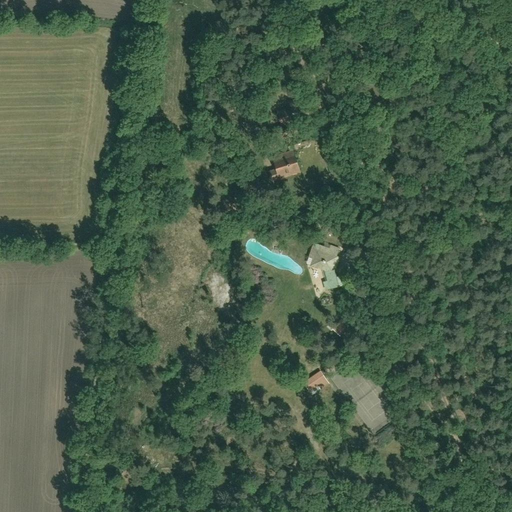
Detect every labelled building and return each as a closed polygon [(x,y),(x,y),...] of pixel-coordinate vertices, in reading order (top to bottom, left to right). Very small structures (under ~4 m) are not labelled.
[(349,84),(357,90),(386,113),(396,100),(378,86),(377,88),(374,86),(375,84),(366,77),(358,71),(349,84)] [(289,124),(287,124),(286,121),(296,118),(296,117),(322,109),(317,92),(288,101),(291,110),(285,112),(284,110),(277,112),(280,123),(281,123),(282,126),(274,129),(277,140),(285,138),(289,152),(272,157),(276,169),(269,172),(272,182),(300,173),(292,149),(295,148),(295,150),(301,148),(300,146),(310,143),(308,137),(293,142),(291,136),(292,135),(289,124)] [(324,282),(326,289),(343,284),(341,277),(336,278),(334,272),(339,259),(335,258),(338,249),(330,246),(329,250),(314,244),(309,257),(315,259),(313,264),(325,269),(329,281),(324,282)] [(358,281),(358,273),(351,273),(351,285),(363,293),(367,287),(358,281)] [(333,329),(336,332),(340,336),(349,327),(341,320),(333,329)] [(324,387),(329,384),(320,371),(304,382),(311,392),(322,385),(324,387)]
